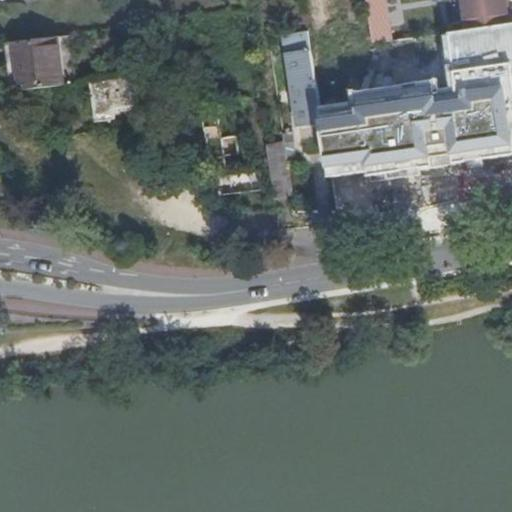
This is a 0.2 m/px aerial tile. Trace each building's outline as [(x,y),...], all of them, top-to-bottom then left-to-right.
[(366,0),(373,45),(394,42),(392,28),(399,27),(398,18),(390,19),(386,0),(366,0)] [(464,0),(470,31),(511,25),(511,23),(508,0),(464,0)] [(329,181),(511,156),(511,25),(470,31),(444,34),(450,76),(318,94),(322,126),(329,181)] [(318,94),(314,54),(310,54),(308,36),(288,39),(301,129),(322,126),(318,94)] [(18,44),(23,92),(64,87),(59,40),(18,44)] [(116,111),(139,108),(135,79),(92,84),(97,123),(117,121),(116,111)] [(218,116),(203,117),(211,175),(226,172),(225,159),(238,157),(236,139),(222,141),(218,116)] [(285,146),(292,198),(295,198),(287,145),(285,146)] [(267,149),(275,201),(292,198),(285,146),(267,149)] [(260,172),(212,180),(215,199),(262,191),(260,172)]
